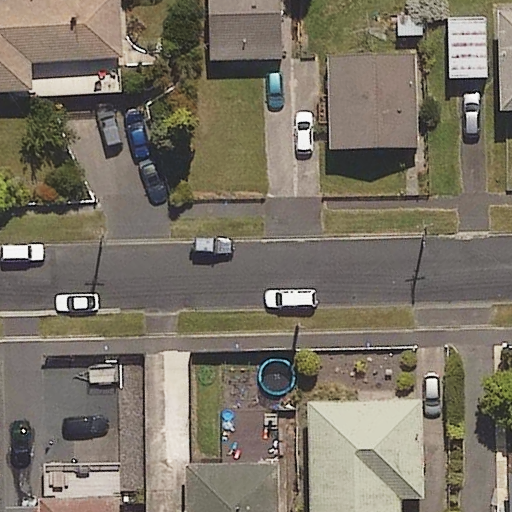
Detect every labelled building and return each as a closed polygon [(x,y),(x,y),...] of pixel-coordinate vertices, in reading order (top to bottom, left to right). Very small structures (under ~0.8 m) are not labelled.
[(124,94),(122,0),(0,0),(0,96),(35,96),(124,94)] [(284,62),(283,0),(207,0),(209,64),(284,62)] [(507,117),(511,116),(511,16),(503,17),(507,117)] [(489,81),(487,19),(449,21),(451,83),(489,81)] [(421,152),(418,56),(333,58),(335,154),(421,152)] [(426,503),(424,405),(313,407),(314,511),(404,511),(405,503),(426,503)] [(284,511),(285,469),(191,469),(191,511),(284,511)] [(123,511),(123,501),(42,503),(41,511),(123,511)]
